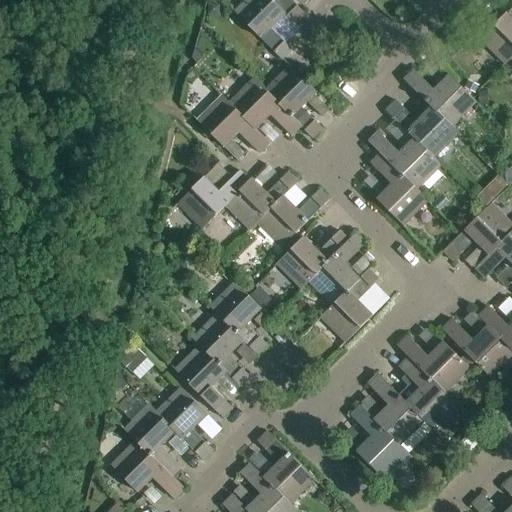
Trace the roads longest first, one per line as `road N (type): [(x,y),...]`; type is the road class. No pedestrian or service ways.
road 1 (residential): [(404,46),(319,163),(430,291)]
road 2 (residential): [(430,291),(295,431)]
